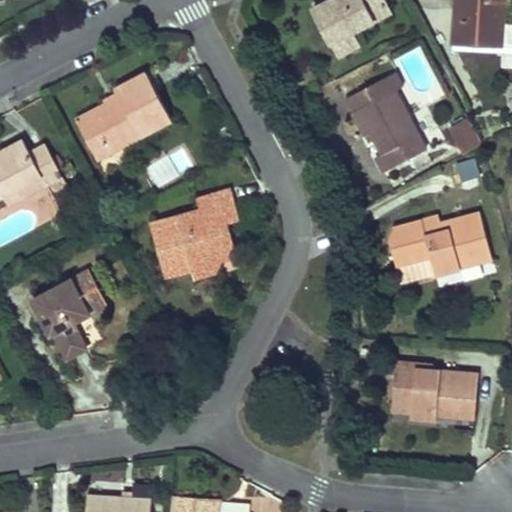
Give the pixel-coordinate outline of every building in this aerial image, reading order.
[(330,0),(308,13),(327,48),(347,37),(387,14),(379,0),(330,0)] [(511,0),(452,0),(450,41),(511,44),(511,0)] [(347,37),(327,48),(334,61),(354,50),(347,37)] [(511,47),(511,44),(450,41),(450,50),(511,53),(511,47)] [(431,144),(398,84),(405,80),(396,65),(348,92),(370,132),(377,128),(389,148),(381,152),(389,167),(431,144)] [(100,107),(122,147),(184,114),(158,66),(126,84),(129,91),(100,107)] [(108,154),(122,147),(100,107),(86,114),(108,154)] [(472,115),(449,122),(458,153),(481,147),(472,115)] [(33,135),(0,153),(0,205),(17,196),(55,175),(40,148),(33,135)] [(56,139),(40,148),(55,175),(17,196),(21,202),(75,173),(56,139)] [(476,157),(457,162),(461,180),(480,175),(476,157)] [(164,221),(179,273),(206,266),(225,261),(231,250),(247,245),(241,219),(252,216),(243,186),(212,195),(215,206),(164,221)] [(491,242),(482,208),(438,219),(424,223),(422,215),(394,222),(390,237),(395,258),(434,248),(439,268),(462,262),(459,251),(491,242)] [(436,211),(422,215),(424,223),(438,219),(436,211)] [(494,253),(491,242),(459,251),(462,262),(494,253)] [(231,250),(225,261),(206,266),(207,274),(231,267),(238,256),(250,253),(247,245),(231,250)] [(416,280),(435,276),(431,259),(413,263),(416,280)] [(102,264),(45,295),(64,329),(66,327),(88,366),(106,356),(86,319),(105,309),(98,296),(115,287),(102,264)] [(122,300),(115,287),(98,296),(105,309),(122,300)] [(14,352),(0,359),(0,367),(7,382),(25,373),(14,352)] [(478,364),(419,360),(420,354),(397,352),(393,404),(411,405),(411,411),(437,413),(438,408),(438,402),(475,404),(478,364)] [(475,411),(475,404),(438,402),(438,408),(475,411)] [(308,423),(294,418),(289,433),(304,437),(308,423)] [(162,511),(165,487),(101,482),(98,511),(162,511)] [(232,487),(183,484),(181,507),(202,508),(201,511),(267,511),(259,511),(259,504),(230,502),(232,487)] [(0,511),(25,511),(24,502),(0,505),(0,511)]
